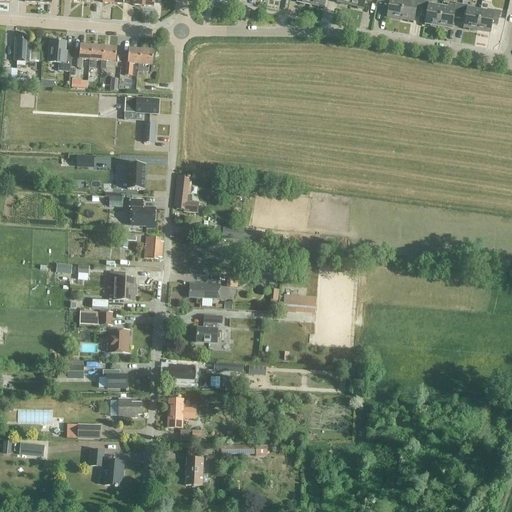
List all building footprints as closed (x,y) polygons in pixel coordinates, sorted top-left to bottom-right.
[(311,0),(310,6),(318,7),(317,8),(323,10),(325,0),(311,0)] [(351,0),(350,6),(357,7),(357,9),(363,10),(365,1),(377,3),(377,0),(351,0)] [(377,0),(377,3),(376,7),(388,9),(387,18),(400,20),(403,0),(377,0)] [(421,15),(423,1),(418,0),(416,0),(417,2),(406,0),(403,0),(400,20),(414,22),(415,14),(421,15)] [(438,27),(442,6),(429,4),(429,2),(423,1),(421,15),(426,16),(425,24),(438,27)] [(459,19),(462,5),(456,4),(455,5),(448,4),(447,7),(442,6),(438,27),(452,29),(454,18),(459,19)] [(477,31),(480,10),(467,8),(468,6),(462,5),(459,19),(465,20),(463,28),(477,31)] [(480,10),(477,31),(490,33),(492,25),(497,26),(500,12),(494,10),(493,13),(480,10)] [(17,62),(17,66),(25,66),(25,63),(28,63),(29,61),(41,62),(41,54),(31,53),(31,47),(29,47),(30,40),(16,39),(15,59),(14,62),(17,62)] [(58,42),(50,41),(48,63),(59,64),(58,72),(70,73),(72,58),(65,57),(66,43),(60,42),(58,42)] [(91,61),(93,47),(80,46),(79,60),(78,60),(77,68),(82,68),(82,60),(90,61),(91,61)] [(103,62),(105,48),(93,47),(91,61),(90,61),(89,69),(94,69),(94,61),(102,62),(103,62)] [(116,63),(117,49),(105,48),(103,62),(102,62),(101,70),(106,70),(106,62),(116,63)] [(140,65),(141,51),(129,50),(128,64),(126,64),(125,76),(132,77),(133,65),(138,65),(140,65)] [(152,66),(153,52),(141,51),(140,65),(138,65),(138,73),(142,73),(143,65),(152,66)] [(17,70),(6,69),(5,86),(16,87),(17,70)] [(29,76),(17,75),(17,87),(38,88),(38,82),(28,82),(29,76)] [(72,76),(70,88),(78,89),(80,78),(72,76)] [(119,80),(111,79),(110,92),(118,92),(119,80)] [(126,91),(127,81),(119,80),(118,90),(126,91)] [(125,99),(125,113),(143,114),(158,115),(159,101),(125,99)] [(156,124),(144,124),(143,143),(154,144),(156,124)] [(76,157),(76,168),(94,169),(94,157),(76,157)] [(145,165),(128,165),(127,190),(144,191),(145,165)] [(187,178),(180,177),(180,183),(177,183),(174,207),(177,207),(177,210),(184,211),(184,213),(197,214),(199,203),(191,202),(191,196),(190,196),(192,179),(190,178),(187,177),(187,178)] [(94,190),(104,190),(105,181),(94,181),(94,190)] [(109,207),(122,208),(122,198),(109,197),(109,207)] [(130,201),(130,209),(132,210),(131,226),(147,227),(147,229),(154,229),(155,210),(143,209),(143,202),(130,201)] [(222,239),(260,244),(261,233),(223,229),(222,239)] [(271,234),(261,233),(260,241),(271,242),(271,244),(281,246),(282,237),(271,235),(271,234)] [(128,237),(119,237),(119,249),(128,249),(128,242),(128,237)] [(161,239),(146,237),(144,259),(158,261),(158,258),(162,258),(163,242),(161,242),(161,239)] [(57,265),(56,273),(71,275),(72,266),(57,265)] [(79,266),(78,274),(88,275),(89,267),(79,266)] [(137,291),(137,285),(135,285),(136,280),(125,279),(125,273),(110,273),(109,283),(115,284),(115,290),(137,291)] [(220,300),(229,300),(230,289),(221,288),(221,285),(201,284),(201,285),(190,285),(189,298),(220,300)] [(136,297),(137,291),(115,290),(114,296),(109,296),(108,307),(124,307),(124,302),(135,302),(135,297),(136,297)] [(307,298),(284,296),(284,298),(279,297),(278,308),(283,309),(283,313),(296,314),(296,313),(306,314),(307,298)] [(99,313),(86,313),(79,313),(79,327),(99,328),(99,313)] [(112,314),(101,313),(100,326),(111,326),(112,314)] [(217,325),(222,325),(222,318),(204,317),(204,324),(205,324),(204,329),(197,329),(196,343),(217,344),(217,330),(217,325)] [(111,354),(128,354),(129,332),(111,331),(111,332),(110,333),(110,337),(111,338),(111,347),(109,348),(109,351),(111,353),(111,354)] [(68,362),(67,380),(83,380),(83,362),(68,362)] [(174,382),(194,384),(195,367),(169,365),(169,369),(163,369),(163,379),(174,380),(174,382)] [(242,374),(243,366),(224,365),(223,372),(242,374)] [(249,367),(249,374),(266,375),(266,368),(249,367)] [(120,371),(103,371),(103,378),(106,378),(106,389),(127,389),(127,376),(120,376),(120,371)] [(131,404),(131,400),(119,400),(119,402),(110,401),(110,416),(119,417),(119,419),(138,419),(138,415),(142,415),(142,403),(131,404)] [(182,429),(183,419),(196,420),(196,409),(183,409),(183,400),(168,400),(167,429),(182,429)] [(20,410),(20,422),(53,422),(53,410),(20,410)] [(78,439),(100,440),(100,426),(78,426),(78,439)] [(193,439),(205,440),(205,432),(193,431),(193,439)] [(11,451),(12,443),(3,442),(3,450),(11,451)] [(45,447),(20,445),(19,456),(44,458),(45,447)] [(267,455),(268,447),(256,446),(221,447),(221,455),(256,454),(267,455)] [(107,461),(107,462),(103,461),(104,452),(92,451),(90,467),(106,468),(105,486),(115,487),(115,488),(117,488),(117,487),(121,487),(122,474),(123,474),(124,463),(107,461)] [(203,460),(187,459),(185,486),(192,487),(192,488),(196,488),(196,487),(202,487),(203,460)]
